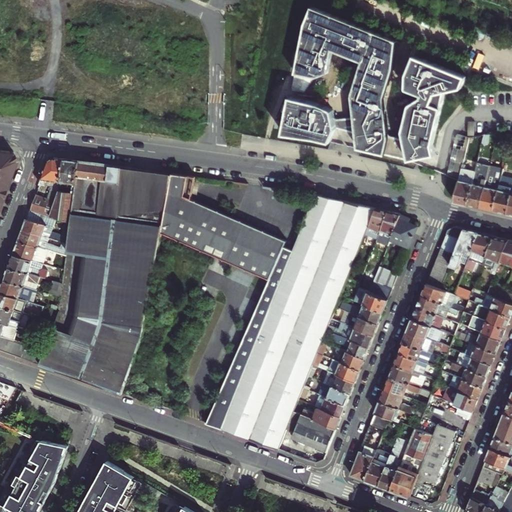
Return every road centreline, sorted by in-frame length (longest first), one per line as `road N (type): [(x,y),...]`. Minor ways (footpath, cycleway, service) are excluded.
road 1 (residential): [(39,136),(331,178),(441,209)]
road 2 (residential): [(441,209),(331,486)]
road 3 (residential): [(450,511),(511,354)]
road 4 (residential): [(101,402),(253,457)]
